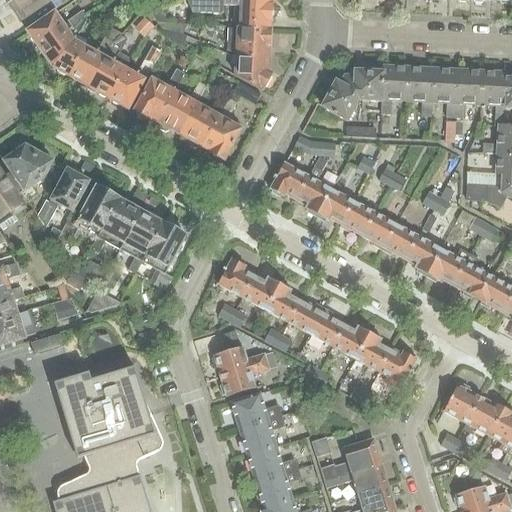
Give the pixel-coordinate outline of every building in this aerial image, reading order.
[(5,0),(11,9),(7,12),(17,26),(21,23),(25,28),(21,31),(22,33),(57,9),(50,0),(5,0)] [(270,23),(271,23),(272,6),(270,5),(270,0),(239,0),(187,6),(190,15),(220,17),(222,14),(222,8),(235,8),(234,18),(238,22),(238,23),(268,24),(269,24),(270,23)] [(159,6),(148,11),(156,24),(167,25),(159,7),(159,6)] [(63,24),(56,14),(37,27),(28,33),(30,36),(30,39),(33,44),(36,45),(37,45),(46,58),(69,32),(84,16),(81,12),(63,24)] [(88,42),(78,37),(87,21),(84,16),(69,32),(46,58),(53,68),(57,70),(57,71),(58,73),(63,76),(66,75),(66,76),(66,75),(69,76),(88,42)] [(144,18),(134,28),(144,37),(153,27),(144,18)] [(167,25),(156,24),(157,26),(160,30),(183,36),(186,26),(167,25)] [(234,55),(234,57),(271,59),(271,57),(269,57),(269,55),(267,55),(268,48),(270,48),(271,31),(269,31),(269,29),(268,29),(268,30),(235,28),(235,30),(228,29),(227,50),(230,54),(234,54),(234,55)] [(118,36),(119,34),(112,30),(111,29),(105,40),(113,44),(118,36)] [(183,36),(160,30),(168,41),(182,49),(186,37),(183,36)] [(130,61),(119,55),(127,41),(118,36),(113,44),(89,88),(97,92),(97,93),(98,96),(103,99),(106,98),(107,98),(109,99),(126,69),(125,69),(130,61)] [(88,42),(69,76),(71,78),(72,81),(77,84),(80,83),(89,88),(113,44),(105,40),(104,39),(99,48),(88,42)] [(233,77),(235,78),(262,92),(272,76),(268,74),(269,66),(270,66),(271,65),(269,64),(269,60),(271,60),(271,59),(234,57),(230,57),(230,64),(233,65),(233,77)] [(121,105),(129,110),(154,67),(144,61),(136,75),(126,69),(109,99),(111,100),(111,101),(112,103),(117,106),(120,106),(121,105)] [(409,69),(383,68),(382,74),(383,74),(382,105),(381,105),(380,117),(390,117),(391,103),(407,104),(409,69)] [(407,104),(421,105),(420,118),(431,119),(431,105),(433,71),(409,69),(407,104)] [(166,88),(151,80),(133,112),(136,114),(136,115),(136,119),(142,122),(145,120),(146,119),(149,121),(149,120),(156,124),(174,92),(184,76),(176,71),(166,88)] [(458,72),(433,71),(431,105),(446,106),(445,120),(455,120),(458,72)] [(382,74),(368,73),(354,72),(353,78),(353,92),(359,103),(367,104),(381,105),(382,105),(383,74),(382,74)] [(458,72),(455,120),(465,121),(465,107),(481,108),(483,73),(458,72)] [(505,118),(505,109),(507,80),(507,75),(483,73),(481,108),(494,109),(494,118),(505,118)] [(344,77),(340,85),(353,92),(344,77)] [(353,78),(344,77),(353,92),(353,78)] [(328,96),(321,108),(330,113),(347,123),(355,111),(359,103),(353,92),(340,85),(335,83),(328,96)] [(169,131),(178,136),(205,88),(198,84),(189,101),(174,92),(156,124),(159,126),(159,127),(159,130),(165,133),(168,132),(169,131)] [(255,106),(260,96),(238,84),(234,93),(233,95),(240,98),(255,106)] [(198,148),(202,150),(220,118),(204,109),(213,93),(205,88),(178,136),(189,142),(188,143),(189,147),(194,150),(198,148)] [(233,95),(220,118),(202,150),(209,153),(208,154),(224,163),(242,130),(226,122),(240,98),(233,95)] [(511,154),(511,127),(504,127),(505,118),(494,118),(494,128),(496,129),(495,148),(481,147),(480,152),(511,154)] [(444,144),(447,145),(454,145),(455,123),(445,123),(444,144)] [(361,129),(346,128),(346,138),(360,139),(361,129)] [(361,129),(360,139),(375,139),(376,130),(361,129)] [(320,144),(310,143),(299,138),(293,150),(309,157),(319,158),(320,144)] [(40,184),(47,172),(51,163),(48,161),(47,158),(42,155),(39,156),(26,149),(27,147),(27,145),(24,144),(22,145),(22,148),(23,149),(4,162),(25,194),(22,196),(28,205),(38,198),(32,189),(40,184)] [(320,144),(319,158),(334,159),(335,145),(320,144)] [(511,154),(480,152),(480,158),(495,159),(494,177),(500,177),(500,180),(511,180),(511,154)] [(368,177),(375,164),(363,158),(356,170),(368,177)] [(314,169),(322,173),(327,163),(319,159),(314,169)] [(308,178),(284,164),(276,178),(274,177),(269,185),(270,189),(269,190),(272,192),(271,194),(279,199),(280,196),(283,198),(284,196),(295,202),(308,178)] [(315,218),(331,190),(317,183),(322,173),(314,169),(309,178),(308,178),(295,202),(306,208),(305,210),(307,211),(306,213),(315,218)] [(394,175),(384,170),(377,182),(388,188),(394,175)] [(66,172),(49,203),(45,200),(40,211),(37,217),(44,228),(46,226),(51,217),(52,218),(58,208),(71,214),(88,184),(85,182),(84,179),(79,177),(76,177),(66,172)] [(0,227),(3,232),(17,222),(12,214),(23,206),(15,195),(18,192),(8,177),(4,180),(2,177),(0,174),(0,227)] [(388,188),(398,193),(405,181),(394,175),(388,188)] [(511,180),(500,180),(499,187),(468,186),(467,203),(487,204),(500,211),(506,200),(511,203),(511,180)] [(105,193),(95,188),(74,226),(67,239),(69,240),(76,244),(83,232),(97,240),(119,201),(116,199),(115,195),(110,192),(105,193)] [(444,188),(438,199),(445,203),(451,192),(444,188)] [(329,220),(341,227),(354,203),(331,190),(315,218),(324,223),(326,221),(328,222),(329,220)] [(438,199),(428,193),(421,206),(432,212),(438,199)] [(432,212),(442,217),(449,205),(445,203),(438,199),(432,212)] [(105,244),(119,252),(141,213),(138,212),(137,207),(132,204),(127,206),(119,201),(97,240),(90,252),(98,256),(105,244)] [(349,231),(362,238),(375,214),(354,203),(341,227),(340,229),(348,233),(349,231)] [(135,276),(142,264),(164,226),(153,220),(152,215),(147,213),(142,214),(141,213),(119,252),(134,260),(127,272),(135,276)] [(373,247),(381,252),(396,225),(375,214),(362,238),(374,245),(373,247)] [(485,225),(475,219),(468,231),(479,237),(485,225)] [(67,222),(61,233),(56,244),(62,253),(69,240),(67,239),(74,226),(67,222)] [(142,264),(156,272),(149,284),(157,288),(185,237),(175,232),(174,228),(169,225),(164,226),(142,264)] [(391,254),(404,261),(418,237),(396,225),(381,252),(390,256),(391,254)] [(479,237),(489,243),(496,231),(485,225),(479,237)] [(53,229),(50,235),(56,244),(61,233),(53,229)] [(416,273),(426,278),(441,250),(418,237),(404,261),(415,267),(414,269),(417,271),(416,273)] [(441,250),(426,278),(435,283),(436,281),(439,283),(440,281),(452,287),(469,256),(459,250),(455,258),(441,250)] [(469,256),(452,287),(463,294),(462,296),(470,300),(472,298),(476,301),(490,276),(486,275),(473,268),(477,260),(469,256)] [(222,271),(225,272),(217,286),(241,299),(254,275),(244,270),(245,268),(242,266),(243,264),(235,260),(234,262),(231,260),(230,262),(227,263),(222,271)] [(16,265),(0,269),(0,294),(11,292),(8,281),(20,277),(16,265)] [(71,275),(66,285),(78,292),(83,281),(71,275)] [(264,311),(279,283),(270,279),(269,281),(267,279),(266,281),(254,275),(241,299),(264,311)] [(511,292),(511,288),(493,278),(479,302),(481,303),(480,305),(488,310),(489,308),(500,314),(511,292)] [(287,324),(300,300),(289,294),(290,292),(288,291),(289,289),(279,283),(264,311),(287,324)] [(0,320),(18,315),(14,302),(24,299),(21,289),(11,292),(0,294),(0,320)] [(96,292),(86,312),(90,314),(101,310),(108,298),(96,292)] [(511,292),(500,314),(511,320),(511,321),(511,322),(511,292)] [(287,324),(284,331),(291,336),(295,329),(309,336),(324,310),(315,306),(314,308),(300,300),(287,324)] [(66,301),(55,304),(58,314),(73,310),(66,301)] [(234,312),(224,306),(218,317),(229,323),(234,312)] [(324,310),(309,336),(332,349),(345,325),(331,317),(332,315),(324,310)] [(229,323),(239,328),(245,318),(234,312),(229,323)] [(0,345),(35,335),(32,325),(22,328),(18,315),(0,320),(0,345)] [(150,321),(138,325),(140,331),(152,328),(150,321)] [(345,325),(332,349),(355,361),(371,333),(361,328),(359,330),(357,329),(356,330),(345,325)] [(280,337),(270,331),(264,342),(275,348),(280,337)] [(152,334),(147,336),(140,338),(145,354),(147,353),(147,352),(157,349),(157,350),(159,349),(154,333),(152,333),(152,334)] [(223,336),(227,349),(239,345),(235,333),(223,336)] [(371,333),(355,361),(378,374),(391,350),(379,343),(381,341),(378,340),(379,338),(371,333)] [(34,357),(63,348),(59,335),(30,344),(34,357)] [(275,348),(285,353),(291,343),(280,337),(275,348)] [(216,369),(219,378),(267,364),(264,355),(246,360),(245,358),(242,349),(213,358),(214,360),(211,361),(214,370),(216,369)] [(401,355),(391,350),(378,374),(402,387),(409,373),(412,374),(416,366),(415,362),(416,361),(413,359),(414,357),(406,353),(405,355),(402,353),(401,355)] [(272,353),(264,355),(267,364),(275,361),(272,353)] [(275,361),(267,364),(270,372),(278,370),(275,361)] [(226,398),(255,389),(252,380),(251,378),(270,372),(267,364),(219,378),(222,387),(220,388),(222,397),(225,396),(226,398)] [(319,372),(309,366),(302,379),(312,384),(319,372)] [(57,494),(57,498),(60,511),(149,511),(136,467),(136,465),(136,464),(138,462),(140,461),(156,454),(159,452),(161,449),(162,447),(162,444),(162,442),(143,402),(133,369),(90,382),(88,374),(53,385),(74,454),(76,460),(83,458),(87,468),(88,471),(88,472),(87,474),(85,476),(61,487),(60,488),(58,490),(57,492),(57,494)] [(312,384),(323,390),(330,378),(319,372),(312,384)] [(458,386),(443,413),(465,425),(480,398),(467,391),(469,389),(461,385),(460,387),(458,386)] [(366,393),(356,388),(349,400),(359,405),(366,393)] [(359,405),(370,411),(377,399),(366,393),(359,405)] [(264,411),(259,395),(230,404),(239,431),(281,418),(278,407),(264,411)] [(480,398),(465,425),(462,431),(471,436),(474,430),(487,437),(503,407),(496,403),(495,405),(492,404),(492,405),(482,399),(480,398)] [(511,411),(503,407),(487,437),(501,445),(498,451),(505,455),(511,442),(511,414),(511,413),(511,411)] [(272,432),(304,421),(301,412),(289,417),(288,416),(281,418),(239,431),(247,457),(277,448),(272,432)] [(450,453),(457,442),(446,436),(440,447),(450,453)] [(326,439),(311,443),(316,459),(331,454),(326,440),(326,439)] [(372,442),(343,452),(347,464),(334,467),(334,466),(319,470),(323,481),(379,466),(376,456),(377,453),(375,447),(373,445),(372,442)] [(450,453),(461,459),(467,447),(457,442),(450,453)] [(298,470),(295,460),(282,464),(277,448),(247,457),(255,484),(298,470)] [(500,466),(490,460),(484,471),(494,477),(500,466)] [(379,466),(323,481),(325,490),(352,483),(356,497),(386,488),(385,485),(386,482),(384,477),(382,475),(379,466)] [(500,466),(494,477),(505,483),(511,471),(500,466)] [(481,475),(470,469),(464,481),(475,487),(481,475)] [(263,510),(293,501),(288,486),(302,482),(298,470),(255,484),(263,510)] [(386,488),(356,497),(361,511),(389,511),(393,511),(390,501),(391,498),(389,492),(387,491),(386,488)] [(459,511),(478,511),(508,503),(506,496),(506,494),(488,500),(484,488),(455,497),(456,500),(453,500),(456,509),(458,509),(459,511)] [(260,511),(310,511),(306,511),(296,511),(293,501),(263,510),(260,511)] [(508,503),(478,511),(508,511),(511,511),(511,510),(508,503)]
